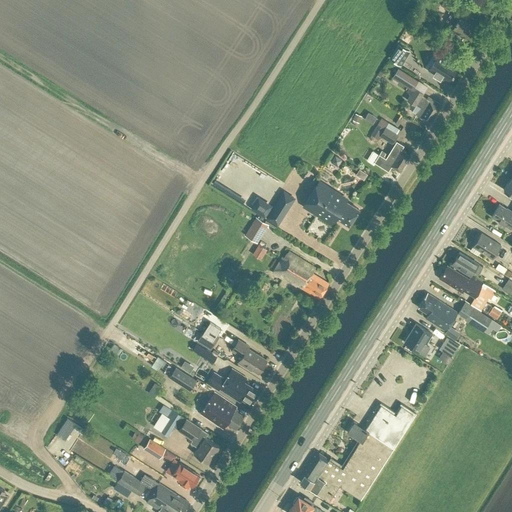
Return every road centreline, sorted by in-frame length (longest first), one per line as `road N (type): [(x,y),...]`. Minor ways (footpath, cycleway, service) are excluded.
road 1 (track): [(87,504),(36,442),(38,430),(320,0)]
road 2 (unclassified): [(192,511),(511,5)]
road 3 (primary): [(260,511),(511,113)]
